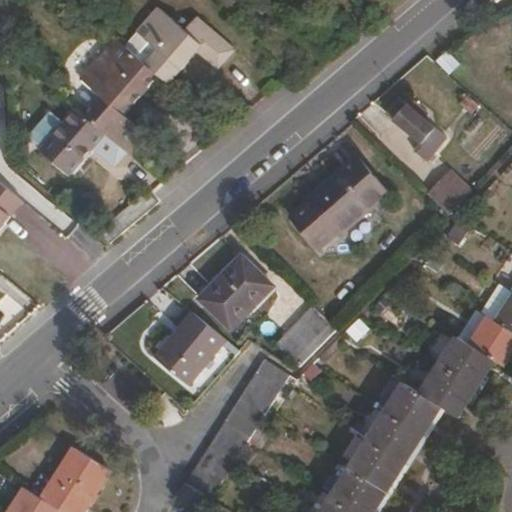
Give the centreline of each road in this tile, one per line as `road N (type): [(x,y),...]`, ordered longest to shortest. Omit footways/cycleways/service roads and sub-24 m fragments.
road 1 (unclassified): [(446,0),(40,350)]
road 2 (residential): [(40,350),(179,471)]
road 3 (residential): [(179,471),(253,357)]
